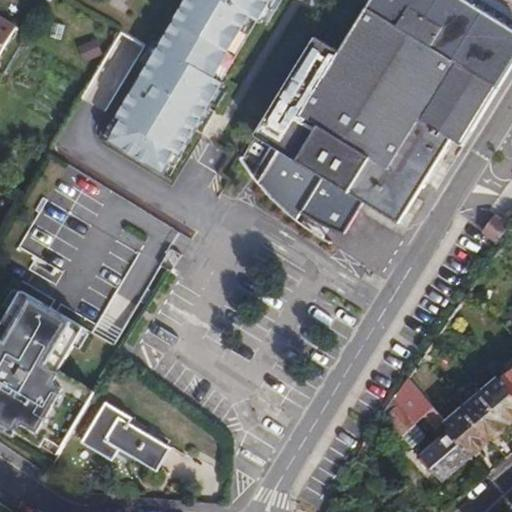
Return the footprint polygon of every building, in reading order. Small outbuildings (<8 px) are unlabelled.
[(112,140),(165,171),(176,152),(182,155),(197,129),(209,107),(224,83),(216,77),(252,16),(261,21),(273,0),(187,0),(119,117),(123,120),(112,140)] [(317,36),(263,123),(257,134),(280,148),(259,182),(295,220),(304,213),(346,233),(365,201),(402,223),(453,137),(465,145),(501,87),(511,69),(511,26),(509,24),(470,0),(372,0),(341,51),(317,36)] [(470,0),(509,24),(511,19),(481,0),(470,0)] [(0,15),(0,54),(17,26),(0,15)] [(209,107),(197,129),(201,131),(214,110),(209,107)] [(105,136),(112,140),(123,120),(119,117),(117,116),(105,136)] [(176,152),(165,171),(172,175),(183,156),(182,155),(176,152)] [(24,288),(21,292),(80,328),(140,231),(128,224),(139,206),(74,166),(45,213),(63,224),(24,288)] [(495,214),(483,231),(497,242),(510,225),(495,214)] [(459,328),(480,296),(472,288),(451,319),(459,328)] [(431,346),(429,350),(435,357),(444,347),(437,339),(431,346)] [(511,390),(511,371),(503,379),(511,390)] [(410,377),(384,413),(403,435),(417,423),(425,416),(436,407),(410,377)] [(482,392),(509,424),(511,420),(511,390),(503,379),(500,377),(482,392)] [(465,407),(492,439),(510,425),(509,424),(482,392),(465,407)] [(106,404),(83,442),(115,461),(122,449),(159,471),(174,447),(135,424),(136,421),(106,404)] [(446,419),(436,407),(425,416),(435,428),(446,419)] [(454,429),(475,454),(492,439),(465,407),(448,422),(454,429)] [(417,423),(403,435),(413,448),(428,435),(417,423)] [(447,479),(475,454),(454,429),(428,452),(426,455),(447,479)]
